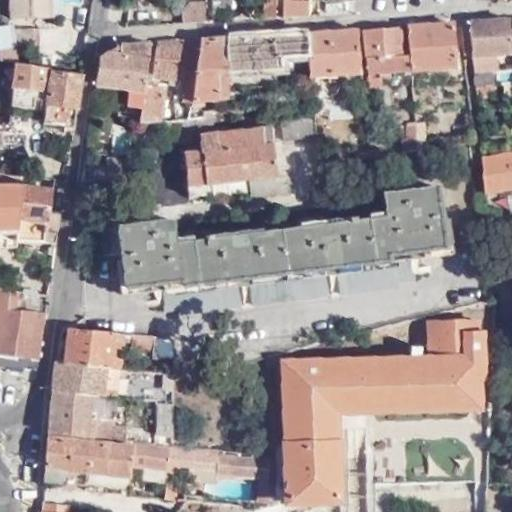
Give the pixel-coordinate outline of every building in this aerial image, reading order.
[(11,0),(13,19),(53,17),(52,0),(11,0)] [(264,0),(263,18),(275,18),(276,0),(264,0)] [(311,16),(311,5),(283,6),(283,18),(311,16)] [(192,10),(192,23),(203,22),(204,10),(192,10)] [(469,22),(471,55),(511,52),(509,19),(469,22)] [(409,55),(410,69),(455,66),(453,23),(406,26),(409,55)] [(399,26),(365,29),(368,58),(364,59),(365,77),(411,73),(410,69),(409,55),(401,56),(399,26)] [(0,62),(15,61),(11,29),(0,29),(0,62)] [(357,29),(308,32),(310,52),(311,73),(361,70),(357,29)] [(308,32),(227,38),(228,70),(282,66),(283,72),(288,71),(288,54),(310,52),(308,32)] [(227,38),(198,40),(191,99),(229,96),(229,89),(228,70),(227,38)] [(182,99),(190,99),(191,99),(198,40),(156,42),(152,75),(180,74),(178,87),(183,88),(182,99)] [(93,84),(141,91),(148,43),(117,44),(97,58),(93,84)] [(71,127),(79,74),(16,66),(8,106),(31,109),(33,99),(45,100),(40,124),(71,127)] [(491,70),(472,71),(475,98),(493,95),(491,70)] [(141,91),(137,122),(158,120),(163,87),(141,91)] [(92,95),(88,118),(101,121),(102,108),(96,107),(98,96),(92,95)] [(137,122),(134,144),(153,142),(153,136),(173,134),(173,130),(183,129),(183,127),(211,124),(209,108),(201,108),(200,116),(158,120),(137,122)] [(313,112),(279,116),(281,139),(314,135),(313,112)] [(275,174),(270,127),(197,136),(199,153),(182,155),(186,195),(204,193),(203,190),(207,189),(207,182),(275,174)] [(22,175),(33,176),(28,146),(18,145),(22,175)] [(368,157),(368,150),(356,152),(357,159),(368,157)] [(511,153),(481,160),(483,193),(511,187),(511,153)] [(80,169),(78,181),(129,180),(132,159),(109,159),(108,164),(104,168),(80,169)] [(53,245),(58,212),(48,211),(50,189),(0,183),(0,232),(14,232),(14,243),(53,245)] [(444,246),(437,188),(387,194),(390,218),(359,222),(358,216),(334,219),(332,218),(318,219),(319,227),(245,236),(244,228),(230,230),(230,231),(204,234),(205,240),(174,244),(171,220),(98,228),(101,256),(119,254),(123,288),(150,285),(159,284),(162,309),(178,307),(179,314),(238,307),(235,278),(241,278),(247,277),(251,304),(325,295),(322,268),(328,267),(336,266),(339,293),(397,286),(396,282),(412,280),(409,251),(419,249),(444,246)] [(486,237),(499,234),(496,208),(482,210),(483,216),(486,237)] [(36,360),(43,313),(14,308),(16,289),(0,286),(0,366),(33,368),(36,360)] [(480,354),(490,354),(491,327),(475,328),(474,318),(426,319),(427,357),(279,361),(285,503),(339,502),(335,412),(477,407),(476,379),(481,379),(480,354)] [(63,363),(105,368),(110,368),(116,369),(117,369),(120,341),(128,342),(128,334),(66,328),(63,363)] [(171,338),(132,335),(131,349),(153,352),(153,357),(171,359),(171,338)] [(54,363),(51,391),(102,396),(105,368),(63,363),(54,363)] [(51,391),(47,434),(109,440),(110,427),(115,428),(115,421),(111,420),(113,397),(102,396),(51,391)] [(171,407),(153,405),(152,435),(171,437),(171,407)] [(164,469),(165,465),(166,450),(126,445),(127,441),(119,440),(118,444),(46,437),(42,482),(83,485),(85,472),(128,476),(129,466),(164,469)] [(464,482),(486,482),(487,440),(372,444),(373,475),(462,473),(464,482)] [(254,501),(268,503),(267,457),(215,452),(215,449),(167,444),(166,450),(165,465),(175,466),(215,469),(215,473),(256,477),(254,501)] [(163,492),(172,493),(175,466),(165,465),(164,469),(163,492)] [(373,483),(464,482),(462,473),(373,475),(373,483)]
